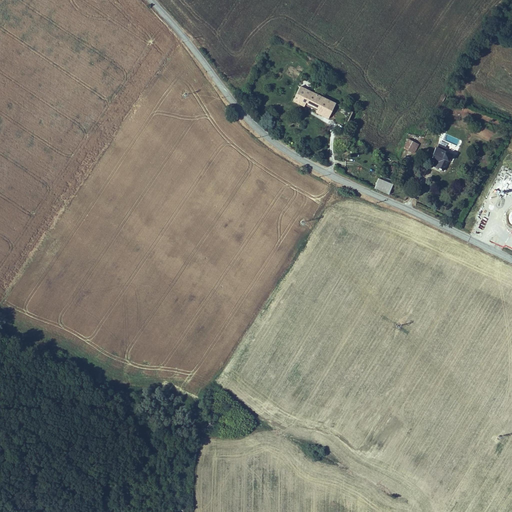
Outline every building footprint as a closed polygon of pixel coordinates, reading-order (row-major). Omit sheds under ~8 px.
[(322,115),(330,100),(300,86),(293,101),(304,106),(305,105),(306,102),(318,108),(317,111),(316,112),(322,115)] [(330,100),(322,115),(328,118),(336,103),(330,100)] [(306,102),(305,105),(317,111),(318,108),(306,102)] [(412,151),(412,150),(416,143),(409,139),(404,147),(412,151)] [(443,170),(448,160),(450,155),(446,153),(446,152),(436,147),(432,157),(438,159),(440,160),(437,167),(443,170)] [(378,178),(374,188),(388,194),(392,184),(378,178)]
